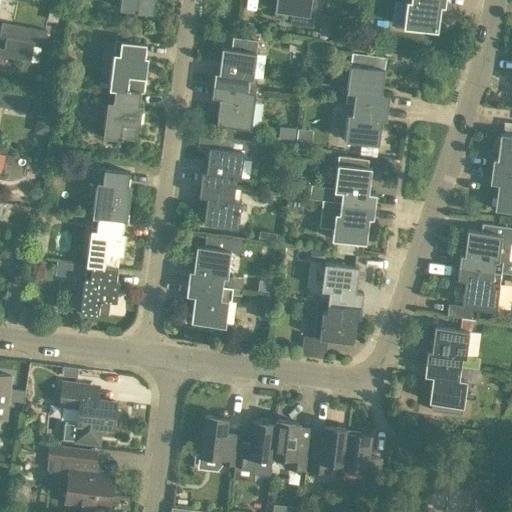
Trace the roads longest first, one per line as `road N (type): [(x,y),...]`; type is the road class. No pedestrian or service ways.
road 1 (residential): [(172,357),(345,379),(373,370),(487,43),(493,0)]
road 2 (residential): [(143,354),(190,0)]
road 3 (residential): [(154,511),(172,357)]
road 4 (residential): [(0,337),(143,354)]
